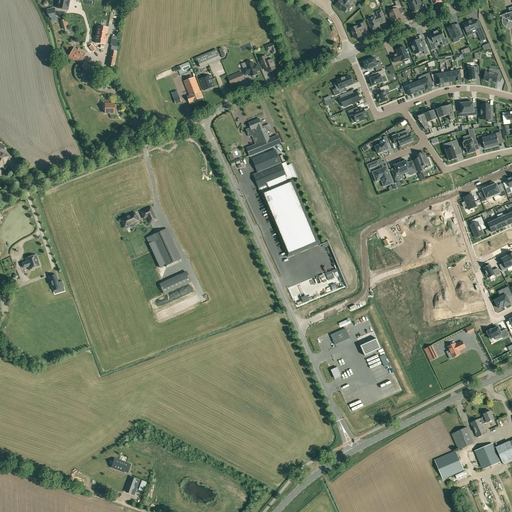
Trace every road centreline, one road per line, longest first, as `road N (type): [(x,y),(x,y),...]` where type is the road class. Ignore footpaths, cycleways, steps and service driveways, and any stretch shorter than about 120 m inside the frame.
road 1 (residential): [(297,326),(362,297),(366,230),(450,196)]
road 2 (tertiary): [(297,326),(202,128)]
road 3 (tertiary): [(0,201),(177,126),(202,128)]
road 4 (secondary): [(353,450),(511,370)]
road 5 (residential): [(202,128),(219,110),(349,53)]
road 6 (residential): [(349,53),(478,0)]
road 7 (tertiary): [(353,450),(297,326)]
